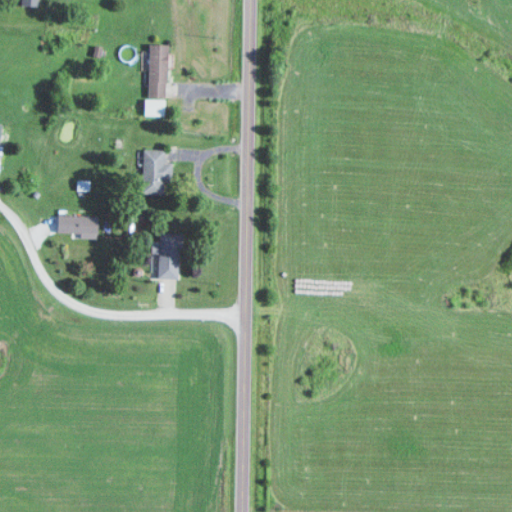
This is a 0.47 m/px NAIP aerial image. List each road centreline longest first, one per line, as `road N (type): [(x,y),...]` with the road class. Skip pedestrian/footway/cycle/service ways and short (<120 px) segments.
road 1 (secondary): [(239,511),(249,0)]
road 2 (residential): [(244,312),(132,314),(74,303),(56,292),(0,204)]
